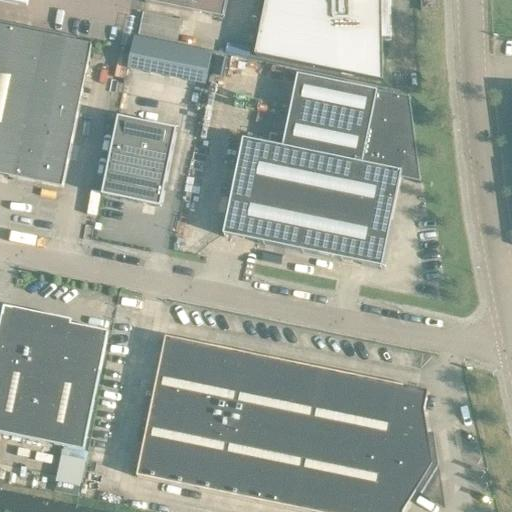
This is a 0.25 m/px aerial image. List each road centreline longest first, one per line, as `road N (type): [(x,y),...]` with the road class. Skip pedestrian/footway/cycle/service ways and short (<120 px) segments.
road 1 (unclassified): [(511,351),(0,243)]
road 2 (unclassified): [(511,324),(479,138),(471,0)]
